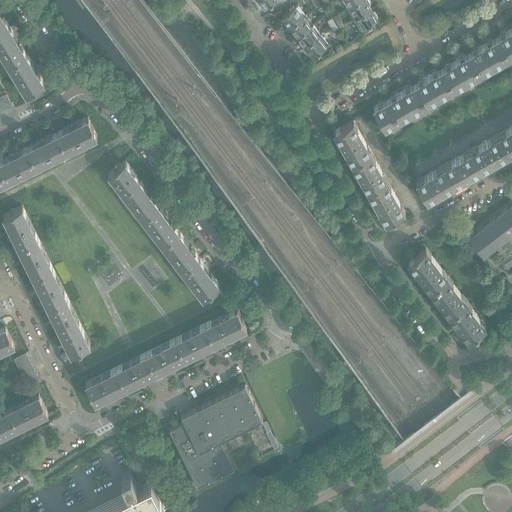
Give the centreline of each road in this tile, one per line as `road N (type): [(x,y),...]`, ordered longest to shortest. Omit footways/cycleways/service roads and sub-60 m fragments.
road 1 (residential): [(95,436),(288,337),(258,284),(113,108),(77,87)]
road 2 (secondary): [(511,387),(352,511)]
road 3 (secondary): [(379,511),(511,410)]
road 4 (residential): [(95,436),(19,289)]
road 5 (residential): [(511,174),(377,252)]
road 6 (residential): [(377,252),(303,120)]
road 7 (residential): [(303,120),(232,0)]
road 8 (residential): [(303,120),(422,53)]
